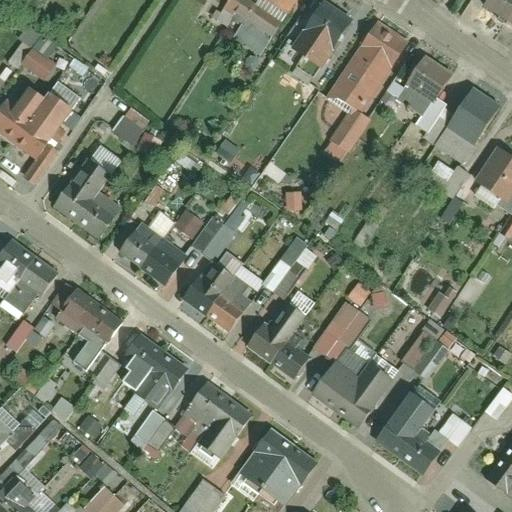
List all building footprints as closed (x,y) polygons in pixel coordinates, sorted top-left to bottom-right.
[(268,37),(294,0),(228,0),(224,6),(268,37)] [(353,21),(321,0),(287,51),(318,72),(353,21)] [(511,26),(511,0),(493,0),(487,9),(511,26)] [(359,122),(407,43),(375,24),(327,102),(359,122)] [(20,69),(37,32),(26,27),(10,65),(20,69)] [(43,56),(50,44),(39,37),(32,49),(43,56)] [(20,70),(47,81),(55,63),(28,51),(20,70)] [(0,76),(10,61),(0,54),(0,76)] [(454,84),(423,63),(396,103),(423,121),(412,138),(465,174),(504,117),(472,96),(454,123),(436,111),(454,84)] [(0,123),(0,129),(40,157),(60,129),(17,99),(0,123)] [(133,146),(150,123),(130,108),(113,132),(133,146)] [(138,151),(153,158),(160,141),(146,135),(138,151)] [(511,149),(510,149),(482,193),(511,212),(511,225),(508,233),(511,235),(511,149)] [(426,185),(451,197),(439,221),(450,226),(463,201),(462,200),(473,179),(438,161),(426,185)] [(117,211),(71,176),(53,201),(99,235),(117,211)] [(301,192),(284,194),(285,212),(303,210),(301,192)] [(173,227),(191,240),(203,223),(185,210),(173,227)] [(222,261),(241,217),(231,212),(226,225),(208,217),(194,249),(222,261)] [(181,259),(140,227),(122,250),(162,282),(181,259)] [(284,301),(318,256),(296,239),(262,283),(284,301)] [(0,267),(37,297),(55,275),(14,243),(0,260),(0,267)] [(247,305),(204,275),(187,299),(229,329),(247,305)] [(348,298),(360,307),(369,294),(356,286),(348,298)] [(86,372),(120,323),(79,291),(61,313),(89,334),(71,360),(86,372)] [(440,318),(450,300),(437,293),(428,311),(440,318)] [(313,349),(336,364),(367,317),(344,302),(313,349)] [(317,356),(268,318),(249,342),(299,380),(317,356)] [(17,354),(34,329),(23,321),(6,346),(17,354)] [(431,323),(399,360),(423,382),(456,345),(431,323)] [(189,374),(144,340),(128,361),(173,395),(189,374)] [(385,406),(334,369),(317,393),(368,430),(385,406)] [(511,395),(502,389),(485,413),(497,421),(511,399),(511,395)] [(248,419),(210,390),(195,409),(210,420),(197,438),(220,456),(248,419)] [(151,411),(131,440),(156,457),(176,428),(151,411)] [(447,453),(398,419),(382,441),(431,476),(447,453)] [(511,441),(482,482),(511,503),(511,441)] [(312,480),(276,451),(252,481),(287,510),(312,480)] [(78,467),(94,482),(107,469),(92,453),(78,467)] [(51,511),(10,475),(0,485),(0,509),(3,511),(51,511)] [(213,511),(225,496),(202,480),(179,511),(213,511)]
